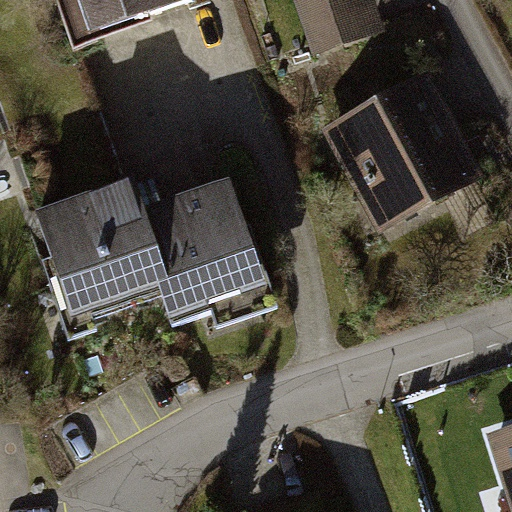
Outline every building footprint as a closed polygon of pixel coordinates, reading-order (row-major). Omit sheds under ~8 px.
[(200,0),(61,0),(74,42),(201,3),(200,0)] [(375,0),(295,0),(313,56),(386,32),(375,0)] [(432,69),(327,122),(385,235),(490,182),(432,69)] [(139,193),(46,224),(82,330),(171,300),(182,332),(282,299),(246,193),(150,225),(139,193)] [(511,423),(493,429),(511,490),(511,423)]
